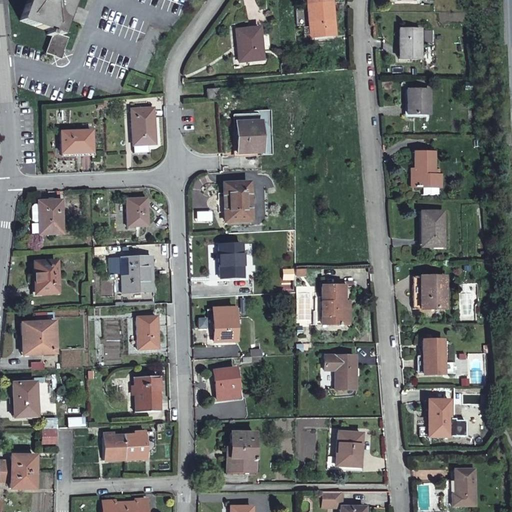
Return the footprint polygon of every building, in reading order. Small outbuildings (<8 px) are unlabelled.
[(27,0),(20,21),(48,32),(46,36),(52,38),(46,55),(60,60),(64,48),(67,38),(62,36),(74,0),(27,0)] [(305,20),(307,37),(328,35),(324,0),(300,0),(303,20),(305,20)] [(417,55),(417,25),(396,25),(396,55),(417,55)] [(234,47),(236,62),(257,60),(253,28),(230,31),(232,48),(234,47)] [(428,110),(427,85),(404,86),(406,111),(428,110)] [(217,101),(216,92),(206,93),(207,101),(217,101)] [(154,140),(154,104),(132,105),(133,141),(154,140)] [(260,152),(260,121),(235,121),(236,152),(260,152)] [(94,148),(94,126),(64,127),(65,148),(94,148)] [(409,147),(409,165),(410,181),(416,181),(417,189),(433,188),(433,181),(437,180),(436,169),(429,169),(428,147),(409,147)] [(252,218),(252,182),(243,183),(227,183),(227,219),(252,218)] [(149,225),(148,197),(127,197),(128,226),(149,225)] [(63,199),(62,198),(41,199),(41,202),(41,219),(41,230),(63,230),(63,199)] [(442,241),(440,205),(417,205),(417,217),(421,217),(422,242),(442,241)] [(243,274),(243,242),(221,242),(221,274),(243,274)] [(154,295),(152,257),(140,257),(121,257),(122,295),(154,295)] [(57,289),(57,259),(35,259),(36,290),(57,289)] [(120,273),(120,259),(112,259),(112,273),(120,273)] [(444,304),(442,271),(410,272),(411,305),(444,304)] [(350,295),(350,282),(326,283),(328,322),(352,321),(350,295)] [(237,336),(236,305),(214,306),(215,336),(237,336)] [(156,344),(157,312),(136,311),(135,343),(156,344)] [(53,350),(53,319),(31,319),(31,350),(53,350)] [(421,336),(421,351),(422,369),(443,369),(443,368),(443,358),(442,335),(421,336)] [(363,385),(361,351),(331,353),(332,368),(342,368),(343,386),(363,385)] [(443,358),(443,368),(454,368),(453,357),(443,358)] [(238,398),(237,369),(215,371),(217,399),(238,398)] [(154,409),(152,372),(129,373),(130,409),(154,409)] [(37,413),(37,380),(14,380),(15,413),(37,413)] [(427,395),(427,431),(448,430),(448,396),(427,395)] [(56,426),(43,427),(42,441),(55,442),(56,426)] [(370,441),(371,431),(347,430),(346,454),(339,454),(338,467),(357,468),(357,463),(367,464),(368,441),(370,441)] [(132,435),(123,435),(123,459),(145,458),(144,432),(131,432),(132,435)] [(123,459),(123,435),(112,436),(112,433),(101,433),(102,459),(123,459)] [(252,473),(253,458),(255,434),(230,433),(230,443),(230,450),(229,457),(226,457),(226,472),(252,473)] [(0,463),(0,471),(33,472),(33,455),(10,455),(9,464),(0,463)] [(476,498),(474,461),(454,462),(455,487),(451,487),(452,499),(476,498)] [(33,472),(0,471),(0,478),(9,479),(9,488),(32,488),(33,472)] [(338,505),(338,511),(363,511),(363,503),(339,504),(338,489),(320,490),(320,506),(338,505)] [(135,502),(125,503),(125,511),(146,511),(146,499),(135,500),(135,502)] [(125,511),(125,503),(115,503),(115,501),(103,501),(103,511),(125,511)]
